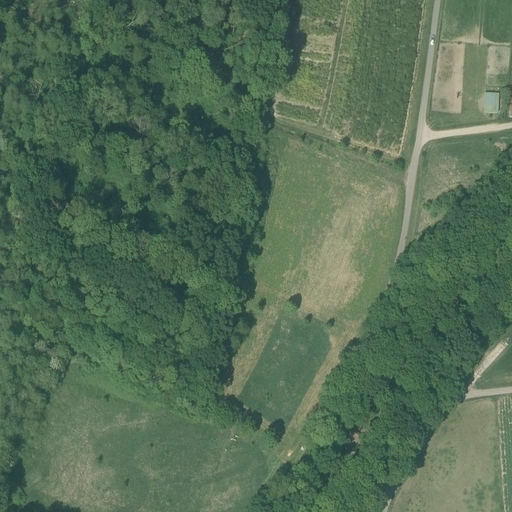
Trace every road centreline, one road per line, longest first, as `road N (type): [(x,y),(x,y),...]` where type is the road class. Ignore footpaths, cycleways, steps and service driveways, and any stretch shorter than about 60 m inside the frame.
road 1 (unclassified): [(388,498),(364,452),(317,415),(388,291),(436,0)]
road 2 (unclassified): [(388,498),(450,395),(511,387)]
